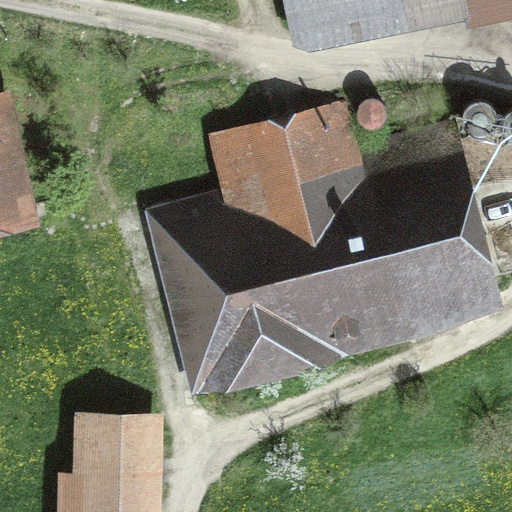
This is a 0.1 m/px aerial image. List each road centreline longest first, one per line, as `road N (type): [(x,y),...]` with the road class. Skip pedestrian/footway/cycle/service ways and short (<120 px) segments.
road 1 (track): [(249,0),(254,49),(142,85),(111,107),(99,138),(99,164),(139,248),(160,317),(190,446)]
road 2 (unclassified): [(511,75),(453,64),(288,58),(14,0)]
road 3 (track): [(176,511),(190,446),(429,352),(511,301)]
